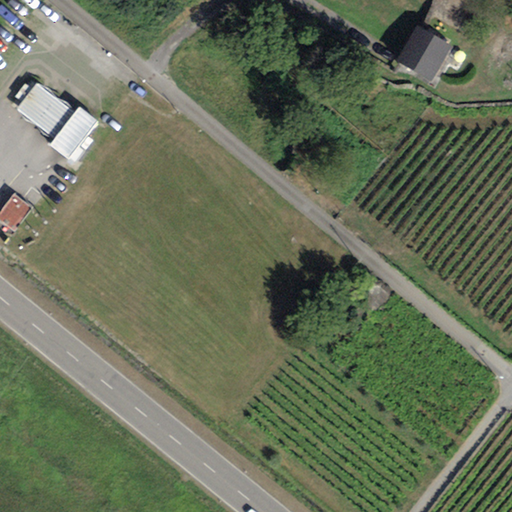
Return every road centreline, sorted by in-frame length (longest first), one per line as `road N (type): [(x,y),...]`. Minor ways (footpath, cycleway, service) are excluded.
road 1 (unclassified): [(59,0),(511,374)]
road 2 (secondary): [(0,295),(268,511)]
road 3 (residential): [(511,406),(424,511)]
